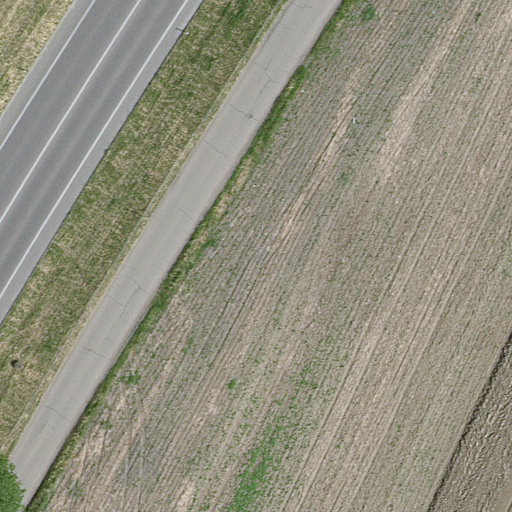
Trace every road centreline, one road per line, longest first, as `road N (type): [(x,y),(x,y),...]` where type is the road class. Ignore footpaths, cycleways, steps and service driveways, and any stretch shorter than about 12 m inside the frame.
road 1 (track): [(11,511),(247,100),(313,0)]
road 2 (trunk): [(140,0),(0,221)]
